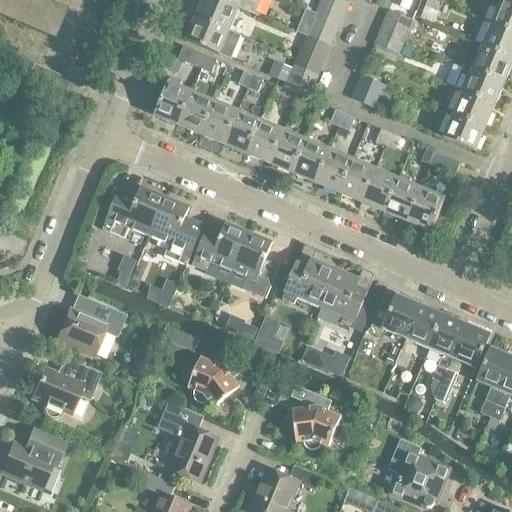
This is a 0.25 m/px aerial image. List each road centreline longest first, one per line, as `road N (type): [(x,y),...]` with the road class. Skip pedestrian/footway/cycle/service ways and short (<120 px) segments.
road 1 (residential): [(461,285),(112,133)]
road 2 (residential): [(29,324),(112,133)]
road 3 (residential): [(112,133),(169,0)]
road 4 (residential): [(461,285),(511,162)]
